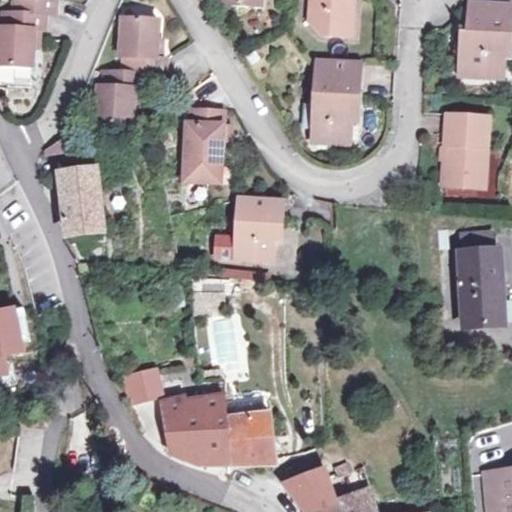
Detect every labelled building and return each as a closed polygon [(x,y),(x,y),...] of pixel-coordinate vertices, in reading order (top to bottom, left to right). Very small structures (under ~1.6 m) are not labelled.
[(45,1),(45,0),(13,0),(13,14),(45,15),(56,16),(57,1),(52,1),(45,1)] [(223,0),(223,7),(262,10),(262,0),(223,0)] [(345,0),(312,0),(311,25),(321,38),(344,39),(345,0)] [(351,39),(353,0),(345,0),(344,39),(351,39)] [(511,41),(511,7),(472,5),(469,38),(463,38),(461,77),(504,79),(506,41),(511,41)] [(34,31),(39,31),(44,31),(45,15),(13,14),(3,13),(2,28),(0,27),(0,66),(31,68),(32,48),(34,31)] [(167,60),(163,60),(157,60),(158,41),(159,21),(124,18),(121,57),(127,58),(125,73),(145,74),(166,76),(167,60)] [(360,66),(316,63),(310,141),(347,145),(350,105),(357,105),(360,66)] [(135,89),(141,90),(144,90),(145,74),(125,73),(106,72),(105,86),(100,86),(97,125),(132,126),(133,107),(135,89)] [(224,126),(224,111),(193,109),(192,124),(188,124),(184,182),(220,184),(222,149),(229,148),(231,127),(224,126)] [(492,152),(495,120),(450,117),(444,188),(479,190),(482,152),(492,152)] [(46,151),(47,158),(72,155),(73,142),(59,142),(46,151)] [(107,244),(106,234),(99,175),(63,179),(71,248),(107,244)] [(276,226),(284,226),(285,203),(240,200),(238,238),(237,260),(274,262),(275,243),(276,226)] [(282,243),(284,226),(276,226),(275,243),(282,243)] [(462,255),(493,254),(492,234),(461,235),(462,255)] [(216,259),(237,260),(238,238),(217,237),(216,259)] [(502,253),(493,254),(462,255),(465,327),(505,325),(502,253)] [(25,311),(15,313),(16,320),(26,318),(25,311)] [(0,378),(8,377),(4,358),(23,354),(15,313),(0,316),(0,378)] [(26,318),(16,320),(21,345),(31,343),(26,318)] [(226,383),(222,370),(202,373),(203,381),(226,383)] [(8,377),(0,378),(0,388),(10,387),(8,377)] [(199,467),(194,402),(182,403),(181,399),(159,406),(174,456),(185,461),(199,467)] [(199,467),(232,467),(228,420),(225,400),(194,402),(199,467)] [(228,420),(232,467),(280,467),(273,414),(228,420)] [(340,479),(346,477),(352,475),(348,464),(337,468),(340,479)] [(352,475),(346,477),(355,498),(373,493),(364,471),(352,475)] [(379,511),(373,493),(355,498),(338,504),(326,473),(287,488),(306,511),(379,511)] [(486,476),(488,495),(506,493),(504,480),(504,474),(486,476)] [(511,511),(511,479),(504,480),(506,493),(488,495),(489,511),(511,511)]
